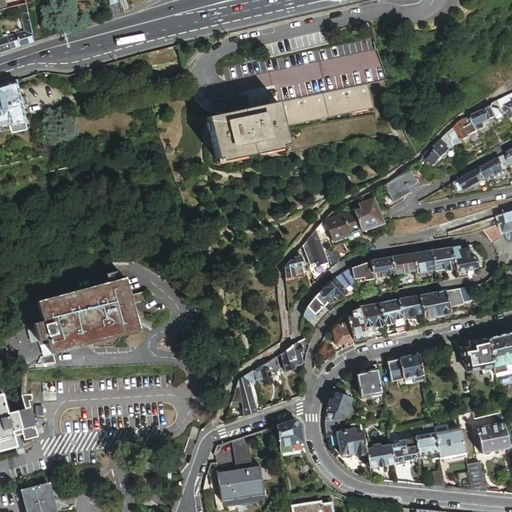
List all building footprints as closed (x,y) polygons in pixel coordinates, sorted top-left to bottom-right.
[(35,43),(27,4),(19,6),(25,31),(3,38),(8,51),(35,43)] [(179,46),(141,56),(145,70),(182,60),(179,46)] [(367,84),(386,80),(378,50),(243,79),(250,108),(278,103),(367,84)] [(17,82),(0,86),(0,129),(10,127),(25,123),(21,106),(20,98),(17,82)] [(372,109),(367,84),(278,103),(283,127),(291,126),(370,109),(372,109)] [(511,95),(501,101),(504,106),(506,105),(506,106),(511,102),(511,95)] [(283,127),(278,103),(250,108),(207,117),(208,122),(210,131),(216,161),(219,161),(280,148),(287,146),(283,127)] [(493,106),(492,106),(472,116),(479,130),(481,131),(487,128),(487,126),(485,122),(498,116),(493,106)] [(498,116),(501,122),(506,119),(501,109),(493,106),(498,116)] [(371,113),(370,109),(291,126),(292,129),(371,113)] [(479,130),(472,116),(463,120),(456,127),(457,128),(461,136),(464,141),(471,137),(471,136),(480,131),(479,130)] [(25,123),(10,127),(11,134),(27,130),(29,129),(31,127),(32,126),(32,123),(32,121),(25,123)] [(451,141),(461,136),(457,128),(448,135),(451,141)] [(441,141),(451,150),(454,147),(447,134),(441,141)] [(451,150),(441,141),(425,158),(434,167),(451,150)] [(281,152),(280,148),(219,161),(220,164),(281,152)] [(501,159),(481,169),(487,179),(495,175),(496,177),(505,172),(501,165),(504,164),(501,159)] [(487,179),(481,169),(460,180),(464,188),(471,185),(472,187),(478,184),(486,180),(487,179)] [(387,189),(396,205),(405,201),(405,198),(404,196),(421,187),(414,174),(387,189)] [(464,188),(460,180),(456,184),(459,191),(464,188)] [(375,200),(353,208),(355,213),(361,231),(383,224),(375,200)] [(361,231),(355,213),(326,223),(332,242),(361,232),(361,231)] [(511,213),(499,217),(502,226),(504,235),(506,234),(511,232),(511,213)] [(492,240),(504,235),(502,226),(476,233),(476,234),(480,234),(484,236),(490,238),(492,240)] [(303,246),(310,267),(326,262),(320,243),(323,242),(317,230),(303,246)] [(363,237),(361,232),(332,242),(334,246),(363,237)] [(336,252),(340,265),(352,258),(345,244),(335,248),(336,252)] [(461,247),(453,248),(457,269),(458,272),(469,270),(477,268),(474,249),(462,252),(461,247)] [(457,269),(453,248),(433,252),(436,269),(446,267),(446,271),(457,269)] [(329,254),(334,269),(340,265),(336,252),(329,254)] [(436,269),(433,252),(432,252),(415,255),(417,271),(418,273),(436,270),(436,269)] [(415,255),(393,259),(395,273),(396,275),(417,271),(415,255)] [(305,270),(301,256),(294,257),(295,259),(290,261),(285,267),(285,277),(295,275),(295,277),(304,276),(303,270),(305,270)] [(395,273),(393,259),(372,263),(374,273),(386,271),(386,275),(395,273)] [(374,273),(372,263),(365,265),(359,267),(353,270),(355,280),(365,278),(365,281),(375,279),(374,273)] [(458,272),(459,279),(471,277),(469,270),(458,272)] [(106,283),(118,280),(116,272),(104,275),(106,283)] [(405,277),(407,289),(420,287),(418,274),(405,277)] [(124,279),(118,280),(106,283),(36,303),(42,323),(47,341),(48,345),(51,356),(138,331),(131,305),(129,296),(124,279)] [(347,294),(336,280),(323,291),(321,293),(329,302),(336,297),(339,301),(347,294)] [(449,304),(474,300),(472,290),(471,287),(446,292),(449,304)] [(449,304),(446,292),(419,297),(423,313),(425,318),(426,318),(427,319),(428,320),(435,319),(436,317),(436,316),(451,313),(449,304)] [(141,293),(129,296),(131,305),(143,301),(141,293)] [(329,302),(321,293),(318,295),(311,303),(308,307),(314,314),(314,315),(329,302)] [(423,313),(419,297),(399,301),(403,317),(423,313)] [(403,317),(399,301),(380,304),(385,325),(395,322),(395,320),(403,317)] [(385,325),(380,304),(361,308),(364,327),(373,325),(374,328),(385,325)] [(314,314),(308,307),(305,312),(303,315),(307,320),(314,314)] [(364,327),(361,308),(352,312),(353,317),(348,318),(349,323),(353,341),(355,340),(366,337),(364,327)] [(398,334),(407,332),(403,317),(395,320),(395,322),(398,334)] [(37,343),(47,341),(42,323),(32,325),(35,335),(37,343)] [(353,341),(349,323),(339,325),(334,330),(337,346),(345,344),(345,342),(353,341)] [(367,342),(376,340),(374,328),(373,325),(364,327),(366,337),(367,342)] [(511,334),(487,340),(493,368),(494,376),(507,373),(507,374),(511,373),(511,334)] [(37,343),(35,335),(24,338),(27,347),(37,344),(37,343)] [(305,339),(304,339),(292,344),(291,345),(291,346),(283,353),(286,368),(286,370),(295,368),(295,366),(301,365),(303,362),(301,353),(304,352),(303,350),(307,349),(305,339)] [(493,368),(487,340),(469,344),(470,348),(460,350),(463,362),(465,361),(467,372),(482,369),(482,370),(486,371),(492,370),(493,368)] [(277,356),(280,369),(286,368),(283,353),(277,356)] [(278,370),(280,369),(277,356),(253,371),(255,380),(256,381),(262,380),(263,385),(272,383),(270,372),(278,370)] [(424,383),(419,356),(400,361),(403,381),(412,379),(414,385),(424,383)] [(400,361),(387,363),(391,383),(403,381),(400,361)] [(381,396),(375,367),(365,369),(366,374),(356,376),(360,397),(369,396),(370,398),(371,398),(381,396)] [(255,380),(253,371),(238,381),(238,382),(238,385),(241,408),(242,418),(257,413),(249,382),(255,380)] [(23,411),(30,409),(28,403),(32,402),(32,396),(25,397),(25,393),(27,372),(21,372),(20,398),(23,411)] [(224,424),(225,424),(229,410),(238,385),(238,382),(224,424)] [(234,409),(241,408),(238,385),(229,410),(234,409)] [(326,406),(325,410),(339,414),(344,416),(350,399),(334,394),(332,402),(328,400),(326,406)] [(0,452),(17,448),(14,436),(23,434),(22,430),(35,426),(30,409),(23,411),(8,415),(3,396),(0,396),(0,452)] [(372,407),(382,405),(381,396),(371,398),(372,407)] [(465,416),(472,415),(475,414),(471,399),(462,401),(465,416)] [(225,424),(235,420),(234,409),(229,410),(225,424)] [(324,417),(324,423),(337,420),(339,414),(325,410),(324,417)] [(339,429),(339,428),(337,420),(324,423),(324,427),(324,432),(339,429)] [(293,422),(275,428),(279,448),(291,446),(301,444),(300,435),(299,425),(293,422)] [(38,437),(35,426),(22,430),(23,434),(25,441),(38,437)] [(365,450),(362,434),(361,431),(360,431),(356,431),(355,432),(354,431),(353,426),(342,428),(343,434),(337,435),(341,457),(355,454),(355,457),(366,455),(365,450)] [(448,434),(446,426),(432,428),(433,435),(434,437),(448,434)] [(508,451),(503,427),(476,432),(481,455),(482,455),(482,456),(484,458),(489,457),(490,456),(491,454),(508,451)] [(325,437),(337,435),(343,434),(342,428),(339,428),(339,429),(324,432),(325,437)] [(192,429),(188,439),(196,441),(200,431),(192,429)] [(464,457),(459,430),(449,432),(449,434),(448,434),(434,437),(437,455),(438,460),(452,457),(453,460),(464,457)] [(396,439),(395,433),(388,434),(389,441),(396,439)] [(434,437),(433,435),(414,439),(417,458),(423,457),(437,455),(434,437)] [(246,437),(232,442),(236,471),(251,469),(247,437),(246,437)] [(196,441),(188,439),(183,453),(191,456),(196,441)] [(397,445),(390,446),(393,464),(393,467),(405,464),(404,462),(418,460),(417,458),(414,439),(397,442),(397,445)] [(303,452),(301,444),(291,446),(292,454),(303,452)] [(291,446),(279,448),(280,455),(292,454),(291,446)] [(393,464),(390,446),(365,450),(366,455),(368,469),(393,464)] [(482,475),(480,463),(466,466),(468,474),(468,478),(482,475)] [(258,468),(251,469),(236,471),(216,474),(220,500),(262,493),(258,468)] [(434,488),(443,489),(440,472),(432,474),(434,488)] [(459,491),(471,492),(468,478),(468,474),(456,476),(459,491)] [(471,492),(486,494),(482,475),(468,478),(471,492)] [(21,493),(26,511),(55,511),(49,486),(21,493)] [(262,496),(262,493),(220,500),(220,502),(217,486),(212,487),(216,511),(264,503),(263,496),(262,496)]
